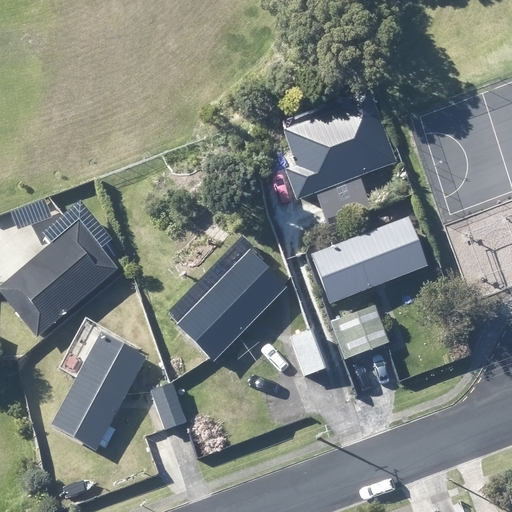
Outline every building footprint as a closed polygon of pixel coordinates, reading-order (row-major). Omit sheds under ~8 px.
[(393,171),(368,98),(345,106),(279,128),(294,173),(285,177),(295,207),(317,200),(327,230),(369,216),(358,184),(393,171)] [(120,255),(76,201),(0,264),(0,271),(41,320),(120,255)] [(366,295),(383,288),(426,271),(406,221),(307,262),(327,310),(330,310),(366,295)] [(253,321),(283,291),(248,256),(175,330),(173,332),(209,367),(221,354),(243,332),(248,327),(253,321)] [(329,325),(343,362),(386,346),(371,309),(329,325)] [(344,365),(343,362),(329,325),(287,341),(297,367),(302,381),(344,365)] [(135,359),(138,354),(103,335),(49,430),(91,454),(118,407),(121,401),(139,368),(142,362),(135,359)] [(435,363),(430,348),(401,360),(406,374),(435,363)] [(397,385),(388,355),(357,364),(366,395),(397,385)] [(176,359),(165,364),(171,375),(182,370),(176,359)] [(162,434),(184,426),(170,387),(148,395),(162,434)]
